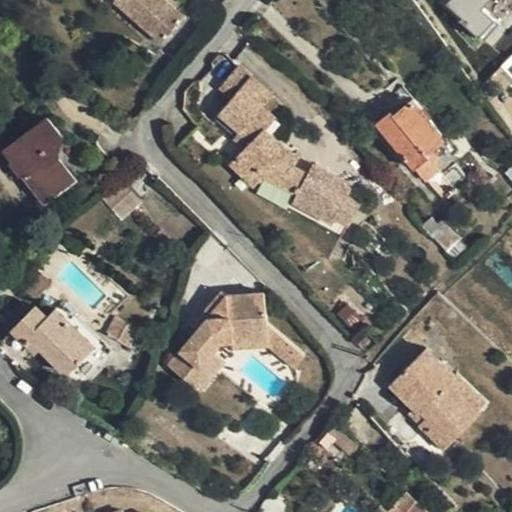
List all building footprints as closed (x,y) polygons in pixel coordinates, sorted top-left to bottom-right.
[(116,0),(115,2),(163,43),(186,15),(170,0),(116,0)] [(266,129),(278,115),(266,105),(275,92),(240,63),(220,87),(232,98),(220,112),(242,130),(243,128),(255,137),(264,128),(266,129)] [(431,156),(439,168),(462,149),(452,139),(449,141),(414,97),(395,112),(392,109),(377,121),(416,168),(431,156)] [(48,118),(8,150),(44,198),(70,179),(54,157),(62,135),(48,118)] [(245,147),(255,137),(243,128),(242,130),(235,138),(245,147)] [(264,128),(255,137),(245,147),(237,155),(263,179),(266,175),(299,193),(309,173),(296,166),(301,155),(281,143),(266,129),(264,128)] [(237,155),(231,161),(256,185),(263,179),(237,155)] [(441,170),(439,168),(431,156),(416,168),(427,181),(441,170)] [(456,163),(444,172),(458,191),(471,180),(456,163)] [(124,179),(103,196),(122,219),(143,202),(124,179)] [(423,224),(447,250),(459,237),(442,218),(438,222),(432,216),(423,224)] [(202,308),(208,312),(227,290),(222,286),(202,308)] [(184,341),(214,365),(222,357),(212,346),(218,337),(229,334),(267,319),(264,289),(227,290),(208,312),(184,341)] [(62,301),(57,306),(95,343),(100,338),(75,314),(78,310),(70,302),(67,305),(62,301)] [(95,343),(57,306),(48,316),(37,303),(13,329),(36,352),(43,347),(68,373),(95,343)] [(140,328),(117,315),(108,333),(131,346),(140,328)] [(303,351),(267,319),(229,334),(230,346),(267,343),(291,365),(303,351)] [(374,343),(369,337),(363,342),(368,348),(374,343)] [(214,365),(184,341),(168,360),(197,386),(214,365)] [(445,447),(481,410),(480,407),(452,380),(458,374),(428,345),(392,383),(415,405),(425,415),(420,421),(445,447)] [(461,372),(458,374),(452,380),(480,407),(488,398),(461,372)] [(409,411),(420,421),(425,415),(415,405),(409,411)] [(378,444),(363,430),(353,439),(368,454),(378,444)] [(423,511),(428,508),(413,493),(395,511),(423,511)]
